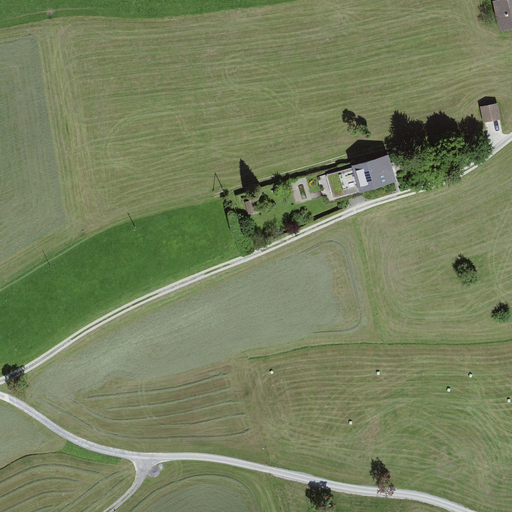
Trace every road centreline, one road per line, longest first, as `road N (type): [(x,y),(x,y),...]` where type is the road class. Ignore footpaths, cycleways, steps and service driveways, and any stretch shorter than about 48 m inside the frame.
road 1 (track): [(0,381),(102,322),(370,205),(435,186),(511,137)]
road 2 (track): [(0,394),(71,436),(141,459),(235,462),(323,490),(448,511)]
